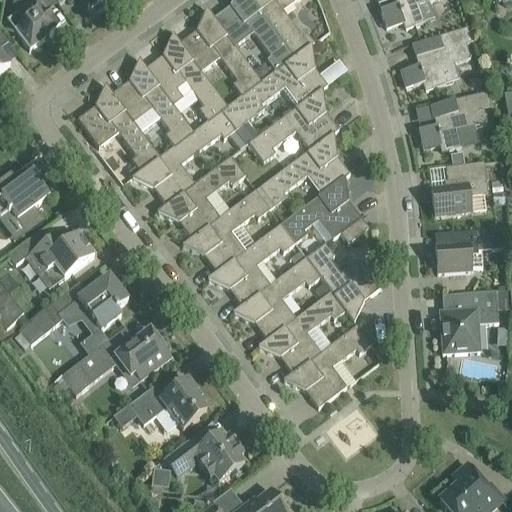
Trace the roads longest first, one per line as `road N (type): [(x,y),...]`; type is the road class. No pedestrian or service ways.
road 1 (residential): [(337,0),(371,86),(397,220),(412,434),(397,472),(380,485),(339,492),(303,471),(40,111)]
road 2 (residential): [(40,111),(54,84),(169,0)]
